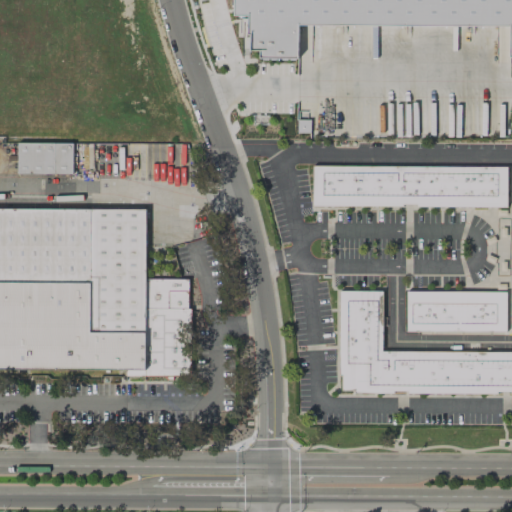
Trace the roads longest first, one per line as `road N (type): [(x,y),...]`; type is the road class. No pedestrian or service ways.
road 1 (secondary): [(511,468),(0,465)]
road 2 (residential): [(271,495),(267,296),(225,146)]
road 3 (secondary): [(271,495),(511,496)]
road 4 (residential): [(169,0),(225,146)]
road 5 (secondary): [(0,492),(151,494)]
road 6 (secondary): [(151,494),(271,495)]
